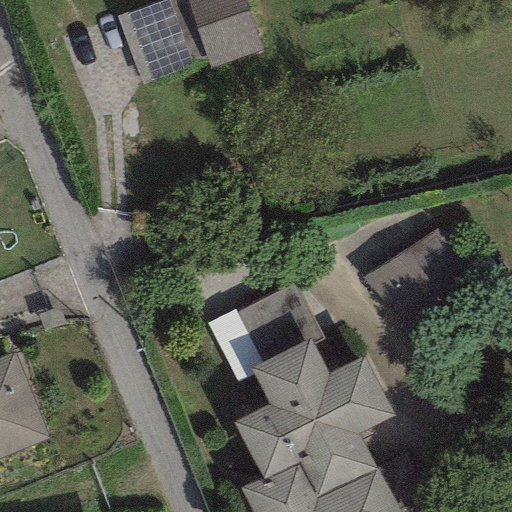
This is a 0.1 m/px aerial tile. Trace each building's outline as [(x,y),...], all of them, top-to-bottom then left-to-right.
[(154,63),(203,45),(185,0),(133,0),(130,1),(154,63)] [(191,0),(208,50),(261,32),(250,0),(191,0)] [(367,275),(415,323),(474,265),(426,216),(367,275)] [(294,511),(387,511),(407,504),(336,338),(238,379),(294,511)] [(0,448),(32,435),(0,358),(0,448)]
